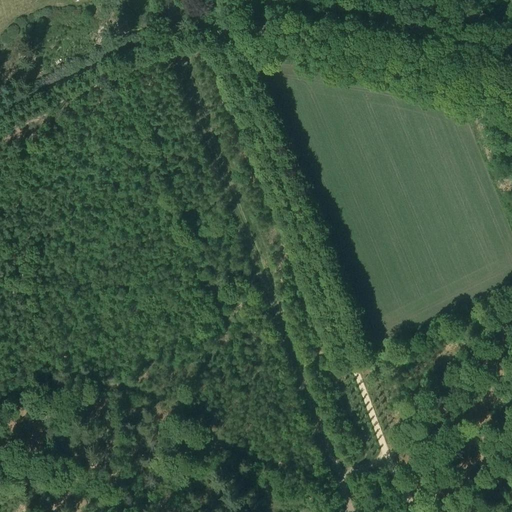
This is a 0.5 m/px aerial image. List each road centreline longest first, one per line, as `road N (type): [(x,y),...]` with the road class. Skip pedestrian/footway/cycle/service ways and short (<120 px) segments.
road 1 (track): [(417,511),(386,460),(221,22)]
road 2 (track): [(351,511),(174,35)]
road 3 (track): [(386,460),(338,474),(266,462),(167,404),(117,385),(63,385),(0,406)]
road 4 (unknown): [(511,81),(289,27),(249,25),(224,38)]
road 5 (track): [(458,73),(208,29)]
road 6 (unknown): [(0,133),(144,62),(224,38)]
road 7 (track): [(221,22),(128,51),(0,113)]
